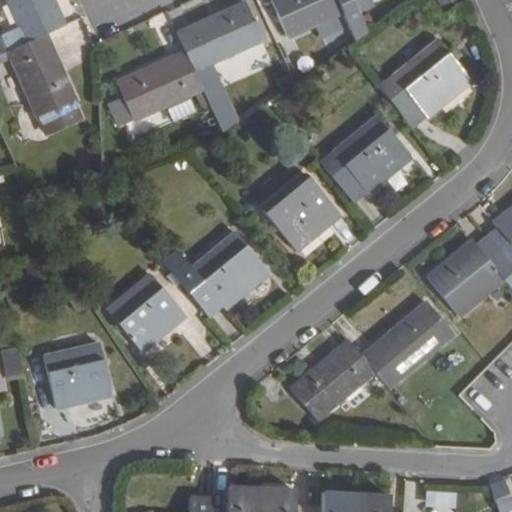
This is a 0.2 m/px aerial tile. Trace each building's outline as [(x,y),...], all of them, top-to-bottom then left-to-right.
[(65,26),(53,0),(6,0),(19,29),(5,35),(11,50),(45,35),(65,26)] [(358,9),(353,0),(270,0),(287,37),(342,13),(354,41),(368,32),(358,9)] [(353,0),(358,9),(371,3),(370,0),(353,0)] [(460,0),(438,0),(442,10),(461,2),(460,0)] [(261,41),(244,3),(174,33),(183,53),(200,90),(201,93),(216,86),(206,66),(261,41)] [(161,50),(177,45),(166,13),(150,18),(161,50)] [(11,50),(5,35),(0,37),(0,54),(7,52),(11,50)] [(76,104),(45,35),(11,50),(7,52),(11,59),(38,121),(41,120),(46,133),(80,118),(74,105),(76,104)] [(471,82),(437,40),(377,88),(411,130),(471,82)] [(0,63),(11,59),(7,52),(0,54),(0,63)] [(200,90),(183,53),(113,84),(119,98),(107,104),(116,127),(164,106),(187,96),(200,90)] [(219,79),(250,71),(245,54),(215,62),(219,79)] [(194,112),(187,96),(164,106),(171,121),(194,112)] [(352,204),(410,158),(377,117),(318,163),(352,204)] [(306,175),(261,211),(295,252),(339,216),(306,175)] [(511,207),(493,223),(497,228),(511,246),(500,255),(511,270),(511,207)] [(511,246),(497,228),(485,237),(500,255),(511,246)] [(223,310),(268,274),(234,233),(190,269),(176,253),(163,263),(206,317),(219,306),(223,310)] [(500,255),(485,237),(473,247),(488,265),(500,255)] [(458,317),(501,283),(511,294),(511,270),(500,255),(488,265),(473,247),(470,242),(426,277),(458,317)] [(105,310),(138,352),(183,317),(149,275),(105,310)] [(387,389),(452,337),(426,304),(360,356),(375,374),(387,389)] [(315,422),(375,374),(360,356),(348,341),(288,388),(315,422)] [(43,357),(55,409),(109,398),(98,345),(43,357)] [(0,436),(0,435),(0,366),(2,366),(4,376),(21,373),(17,348),(0,350),(0,436)] [(504,511),(504,482),(487,483),(488,511),(504,511)] [(258,511),(260,491),(227,489),(225,511),(258,511)] [(291,511),(292,506),(293,492),(260,491),(258,511),(291,511)] [(354,511),(355,495),(322,494),(321,507),(321,511),(354,511)] [(387,511),(388,497),(355,495),(354,511),(387,511)] [(211,511),(213,499),(190,499),(189,511),(211,511)]
